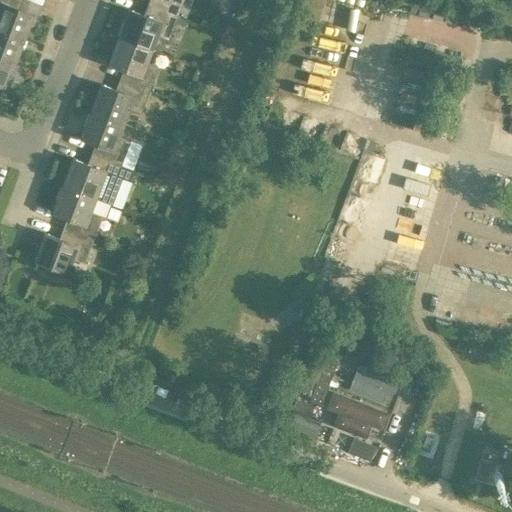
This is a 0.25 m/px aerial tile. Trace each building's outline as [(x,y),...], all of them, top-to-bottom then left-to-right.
[(0,0),(0,29),(23,38),(32,14),(18,8),(21,0),(0,0)] [(148,0),(147,5),(177,16),(182,0),(148,0)] [(128,10),(118,37),(151,49),(156,36),(168,40),(177,17),(177,16),(147,5),(143,15),(128,10)] [(23,38),(0,29),(0,57),(13,63),(23,38)] [(151,49),(118,37),(108,64),(122,69),(119,80),(149,91),(158,67),(146,63),(151,49)] [(0,85),(4,87),(13,63),(0,57),(0,85)] [(405,65),(391,116),(415,122),(428,71),(405,65)] [(90,111),(123,123),(128,110),(140,114),(149,91),(119,80),(115,90),(100,84),(90,111)] [(123,123),(90,111),(79,138),(94,144),(91,154),(120,165),(121,165),(129,141),(118,137),(123,123)] [(120,165),(91,154),(87,164),(72,159),(62,186),(95,198),(110,204),(120,178),(130,181),(134,170),(120,165),(121,165),(120,165)] [(157,177),(174,184),(180,168),(163,161),(157,177)] [(110,204),(95,198),(62,186),(52,212),(66,218),(63,228),(93,239),(102,216),(105,217),(110,204)] [(33,261),(67,274),(73,259),(84,263),(93,239),(63,228),(59,239),(43,233),(33,261)] [(134,241),(129,255),(132,256),(131,259),(143,264),(149,247),(134,241)] [(322,367),(334,371),(341,351),(329,346),(322,367)] [(346,358),(335,385),(390,407),(401,380),(346,358)] [(309,400),(320,405),(328,385),(317,380),(317,381),(309,400)] [(391,417),(329,389),(317,414),(380,442),(391,417)] [(284,425),(315,437),(321,422),(290,410),(284,425)] [(353,434),(347,450),(368,459),(375,443),(353,434)] [(425,436),(420,450),(428,452),(433,439),(425,436)] [(479,459),(475,478),(486,481),(490,461),(479,459)]
